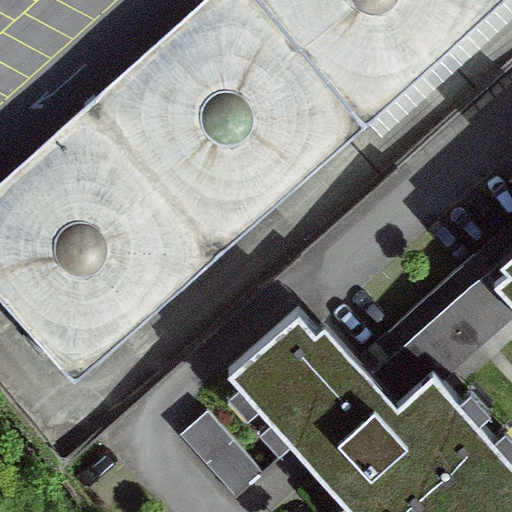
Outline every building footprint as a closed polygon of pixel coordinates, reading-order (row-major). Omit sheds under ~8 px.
[(199,0),(0,178),(0,298),(31,333),(25,339),(41,357),(48,352),(71,377),(492,0),(199,0)] [(511,263),(492,282),(511,304),(511,263)] [(382,362),(359,382),(391,417),(435,378),(451,395),(511,339),(511,304),(492,282),(391,372),(382,362)] [(511,511),(511,463),(451,395),(435,378),(391,417),(359,382),(295,310),(227,371),(307,460),(353,511),(511,511)] [(238,505),(265,480),(209,417),(182,442),(238,505)]
